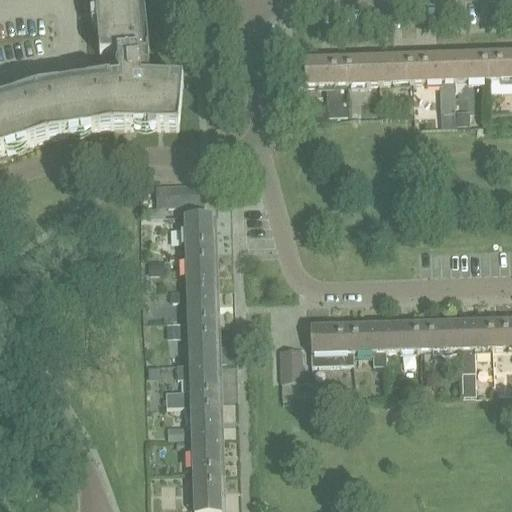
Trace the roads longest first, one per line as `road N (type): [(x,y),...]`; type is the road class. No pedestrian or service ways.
road 1 (residential): [(0,189),(105,162),(265,156)]
road 2 (residential): [(289,255),(300,281),(323,294),(511,287)]
road 3 (tertiary): [(93,511),(86,469),(0,330)]
road 4 (residential): [(265,156),(258,0)]
